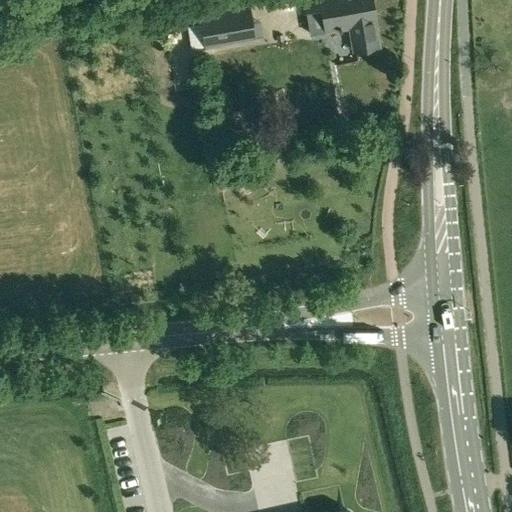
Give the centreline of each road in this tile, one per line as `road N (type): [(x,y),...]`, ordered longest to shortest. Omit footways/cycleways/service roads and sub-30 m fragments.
road 1 (secondary): [(444,286),(440,0)]
road 2 (secondary): [(444,286),(178,335)]
road 3 (secondary): [(178,335),(448,335)]
road 4 (secondary): [(0,351),(178,335)]
road 5 (secondary): [(473,511),(448,335)]
